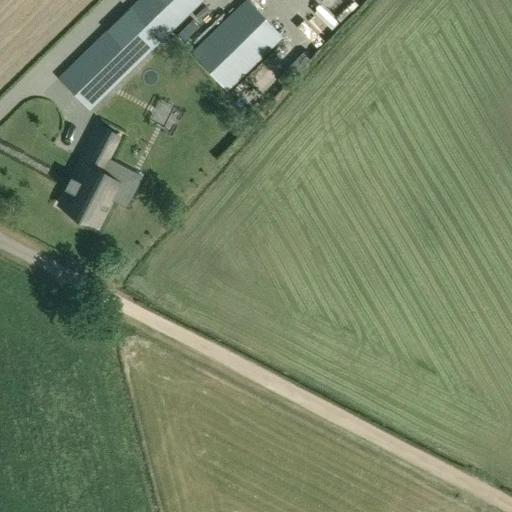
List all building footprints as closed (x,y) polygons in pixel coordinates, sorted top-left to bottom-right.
[(139,0),(74,64),(61,77),(84,102),(98,88),(105,96),(203,0),(139,0)] [(228,91),(250,70),(283,37),(248,0),(246,0),(192,53),(228,91)] [(296,0),(293,3),(308,18),(326,0),(296,0)] [(351,0),(342,0),(330,13),(343,25),(360,8),(351,0)] [(117,137),(99,128),(73,178),(71,177),(65,189),(67,190),(59,204),(67,208),(97,224),(119,183),(98,173),(117,137)]
